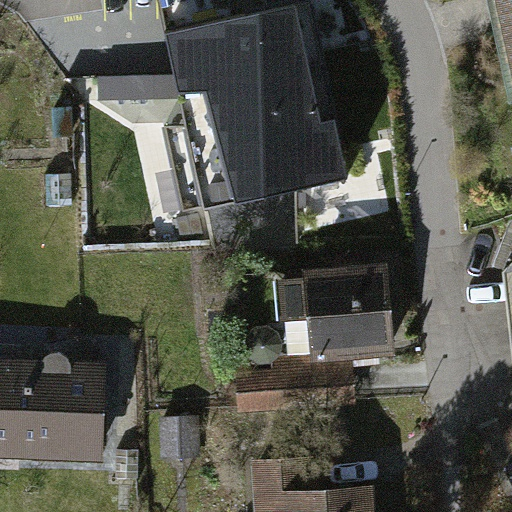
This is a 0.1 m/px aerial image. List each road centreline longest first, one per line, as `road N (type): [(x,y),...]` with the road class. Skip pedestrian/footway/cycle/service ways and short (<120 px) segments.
road 1 (residential): [(397,0),(426,74),(458,468)]
road 2 (unknown): [(28,0),(131,121),(175,156)]
